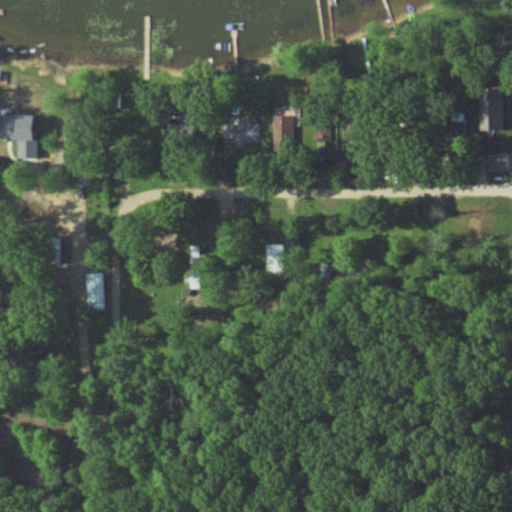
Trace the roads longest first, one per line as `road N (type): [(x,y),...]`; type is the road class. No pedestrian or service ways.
road 1 (residential): [(511,186),(155,191),(127,208)]
road 2 (residential): [(0,149),(49,156),(64,167),(90,376)]
road 3 (residential): [(115,374),(127,208)]
road 4 (residential): [(117,511),(115,374)]
road 5 (residential): [(94,511),(90,376)]
